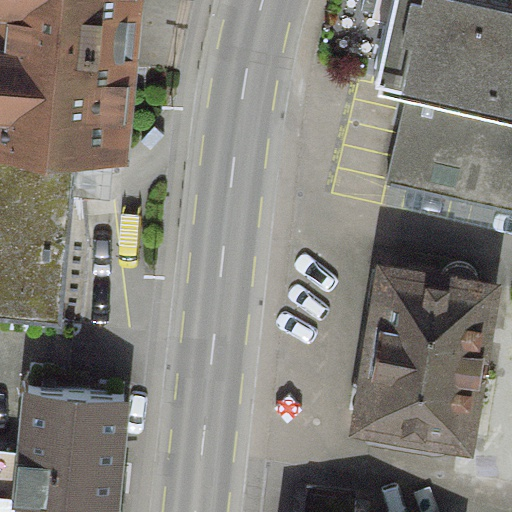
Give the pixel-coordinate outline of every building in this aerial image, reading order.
[(73,151),(109,155),(118,67),(129,51),(134,33),(132,13),(125,0),(0,0),(0,320),(57,326),(73,151)] [(447,198),(511,212),(511,0),(387,0),(369,80),(403,88),(382,183),(386,184),(388,172),(450,186),(447,198)] [(468,376),(474,377),(478,348),(472,347),(482,287),(474,286),(472,275),(469,270),(463,266),(457,264),(448,265),(443,268),(438,274),(436,280),(383,271),(359,418),(412,427),(413,435),(416,442),(423,448),(433,449),(441,447),(446,441),(450,434),(458,435),(468,376)] [(120,395),(25,386),(14,496),(109,505),(120,395)] [(108,511),(109,505),(14,496),(0,494),(0,511),(108,511)] [(344,511),(345,503),(306,498),(303,511),(344,511)]
